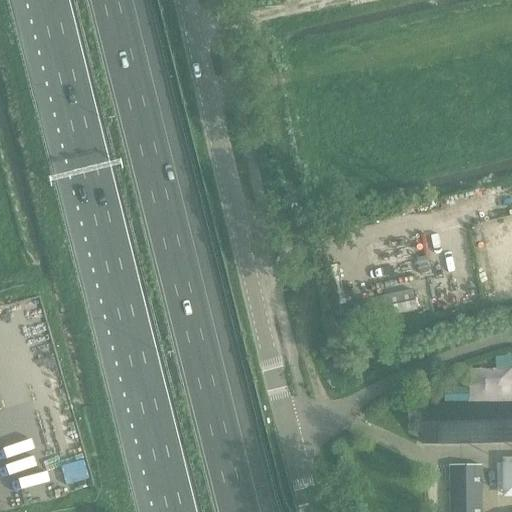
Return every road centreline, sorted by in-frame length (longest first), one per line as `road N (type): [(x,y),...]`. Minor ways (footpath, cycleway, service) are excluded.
road 1 (motorway): [(237,511),(109,0)]
road 2 (motorway): [(47,0),(174,511)]
road 3 (unclassified): [(282,436),(185,0)]
road 4 (residential): [(282,436),(449,357),(511,338)]
